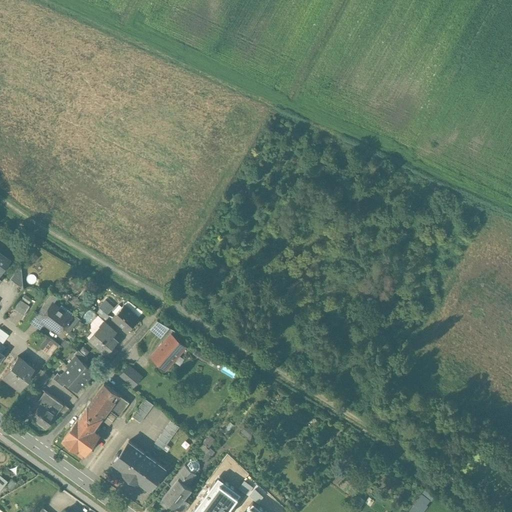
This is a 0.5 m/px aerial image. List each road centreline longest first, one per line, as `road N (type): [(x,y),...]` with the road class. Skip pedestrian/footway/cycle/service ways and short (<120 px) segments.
road 1 (track): [(489,511),(0,192)]
road 2 (residential): [(38,452),(165,298)]
